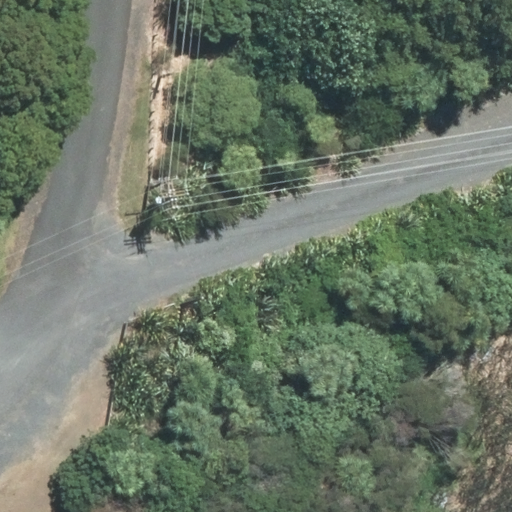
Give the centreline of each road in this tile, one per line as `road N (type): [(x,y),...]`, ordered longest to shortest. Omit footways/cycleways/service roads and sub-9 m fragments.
road 1 (unclassified): [(54,262),(103,264),(142,254),(511,95)]
road 2 (unclassified): [(106,0),(54,262)]
